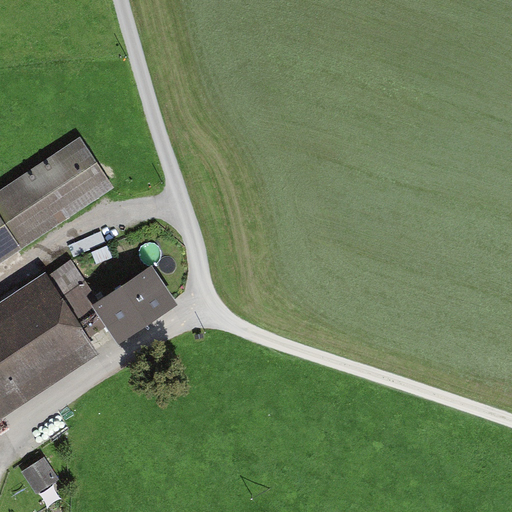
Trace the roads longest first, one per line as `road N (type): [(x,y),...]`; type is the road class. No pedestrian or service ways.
road 1 (track): [(123,0),(184,201),(200,273),(198,312),(13,436),(0,476)]
road 2 (track): [(198,312),(511,423)]
